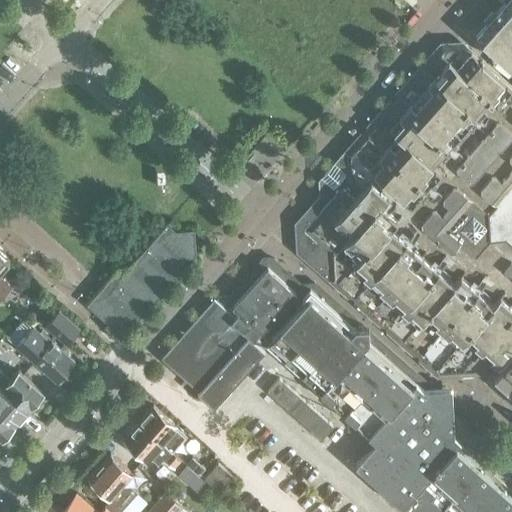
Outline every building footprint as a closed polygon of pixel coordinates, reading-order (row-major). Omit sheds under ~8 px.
[(511,0),(504,0),(495,10),(511,24),(511,0)] [(511,24),(495,10),(475,32),(511,65),(511,64),(511,24)] [(306,250),(380,316),(436,366),(437,366),(440,368),(464,367),(466,364),(467,364),(470,366),(495,365),(498,362),(511,346),(511,254),(511,257),(489,237),(489,210),(498,199),(507,188),(511,182),(511,113),(507,109),(490,94),(504,78),(471,48),(470,48),(467,46),(448,47),(436,61),(433,59),(426,66),(353,148),(354,149),(351,152),(352,175),(355,178),(349,185),(344,191),(341,187),(333,188),(320,203),(319,202),(304,220),(301,224),(303,247),(306,250)] [(159,56),(168,64),(175,56),(166,48),(159,56)] [(511,182),(507,188),(498,199),(489,210),(489,237),(511,257),(511,254),(511,346),(498,362),(502,366),(496,372),(511,385),(511,103),(507,109),(511,113),(511,182)] [(104,282),(86,303),(100,315),(116,329),(181,255),(179,240),(163,225),(121,273),(116,269),(104,282)] [(0,246),(0,266),(10,255),(0,246)] [(203,318),(166,359),(173,366),(186,378),(213,402),(250,361),(266,343),(314,290),(313,288),(296,291),(297,290),(268,264),(232,303),(224,305),(219,300),(218,301),(203,318)] [(24,283),(14,275),(11,279),(20,287),(24,283)] [(314,290),(266,343),(317,389),(320,391),(375,440),(354,464),(408,511),(511,511),(511,465),(499,454),(465,423),(454,424),(452,402),(451,387),(446,388),(446,386),(425,388),(424,388),(368,337),(366,336),(349,321),(343,321),(332,311),(332,305),(314,290)] [(33,312),(46,306),(41,294),(27,299),(33,312)] [(46,325),(67,344),(81,328),(60,309),(46,325)] [(56,380),(75,359),(52,338),(49,340),(33,326),(16,344),(56,380)] [(0,384),(2,386),(28,410),(43,392),(17,369),(9,379),(0,370),(0,384)] [(321,438),(333,425),(279,377),(267,391),(321,438)] [(0,384),(0,414),(13,426),(28,410),(2,386),(0,384)] [(153,404),(138,421),(184,463),(185,461),(173,450),(186,435),(175,425),(176,425),(153,404)] [(0,414),(0,438),(1,439),(13,426),(0,414)] [(184,463),(138,421),(122,438),(145,459),(149,454),(159,464),(164,458),(177,470),(184,463)] [(88,477),(110,497),(104,505),(111,511),(130,511),(141,500),(131,492),(134,488),(125,480),(132,473),(110,453),(88,477)] [(199,475),(206,467),(193,456),(187,463),(199,475)] [(218,462),(205,476),(221,491),(234,476),(218,462)] [(206,482),(193,470),(188,475),(201,488),(206,482)] [(147,511),(176,511),(183,504),(166,488),(146,510),(147,511)] [(110,511),(104,506),(98,511),(97,511),(75,492),(58,511),(110,511)]
